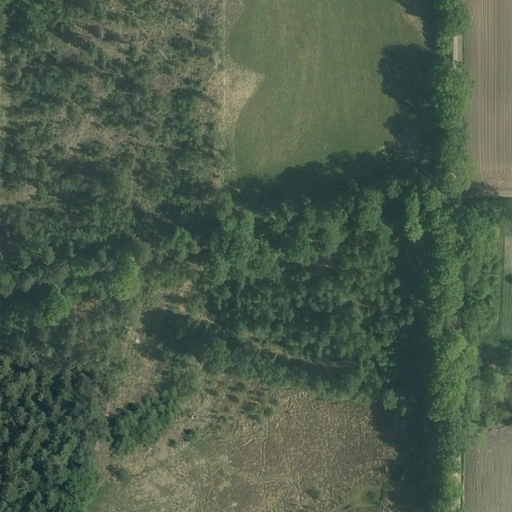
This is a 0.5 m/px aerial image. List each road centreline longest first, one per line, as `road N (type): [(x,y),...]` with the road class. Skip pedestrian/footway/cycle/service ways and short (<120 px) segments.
road 1 (track): [(511,194),(432,187),(0,291)]
road 2 (track): [(461,0),(458,511)]
